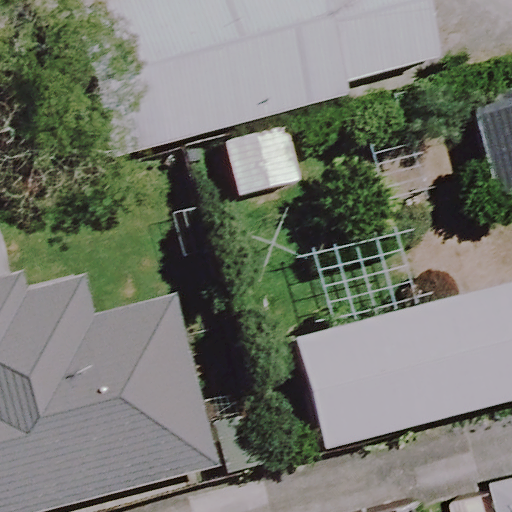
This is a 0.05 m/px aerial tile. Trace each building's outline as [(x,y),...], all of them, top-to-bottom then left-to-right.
[(153,0),(56,27),(96,173),(427,83),(404,0),(153,0)] [(511,105),(459,119),(483,214),(511,206),(511,105)] [(284,144),(207,161),(219,217),(296,200),(284,144)] [(72,336),(48,228),(0,238),(0,511),(84,511),(206,482),(164,313),(72,336)] [(511,410),(511,291),(283,351),(312,462),(511,410)] [(511,511),(511,483),(500,486),(506,511),(511,511)]
